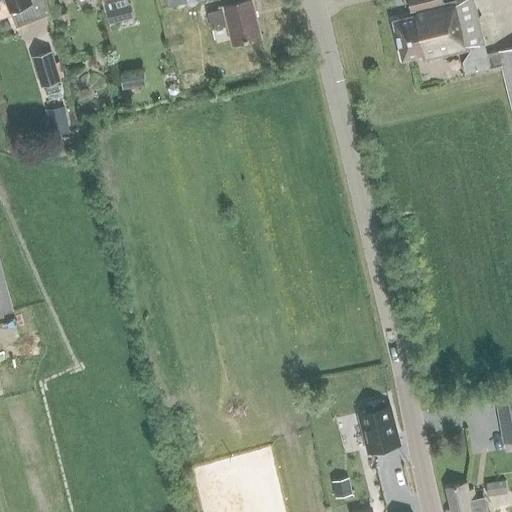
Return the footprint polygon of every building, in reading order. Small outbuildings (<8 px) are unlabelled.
[(6,0),(17,26),(37,18),(31,0),(6,0)] [(118,21),(115,7),(128,3),(127,0),(102,0),(108,23),(118,21)] [(261,38),(251,0),(243,0),(223,5),(224,9),(209,13),(213,29),(228,25),(233,45),(261,38)] [(511,47),(484,54),(470,0),(451,0),(442,3),(440,0),(406,0),(409,11),(411,10),(412,15),(391,20),(401,61),(418,57),(420,63),(458,53),(463,75),(501,65),(511,110),(511,47)] [(60,81),(51,52),(34,57),(43,86),(60,81)] [(145,68),(121,70),(122,87),(146,85),(145,68)] [(64,107),(47,110),(52,135),(68,132),(64,107)] [(0,314),(11,311),(0,268),(0,314)] [(511,399),(496,403),(503,442),(511,440),(511,399)] [(395,436),(392,421),(389,407),(383,409),(381,400),(364,405),(366,412),(358,414),(368,453),(388,448),(386,438),(395,436)] [(410,460),(373,465),(378,500),(414,495),(410,460)] [(506,495),(504,482),(485,485),(487,498),(506,495)] [(450,510),(445,511),(444,511),(488,511),(487,504),(477,506),(474,492),(470,493),(466,494),(464,485),(445,490),(450,510)]
